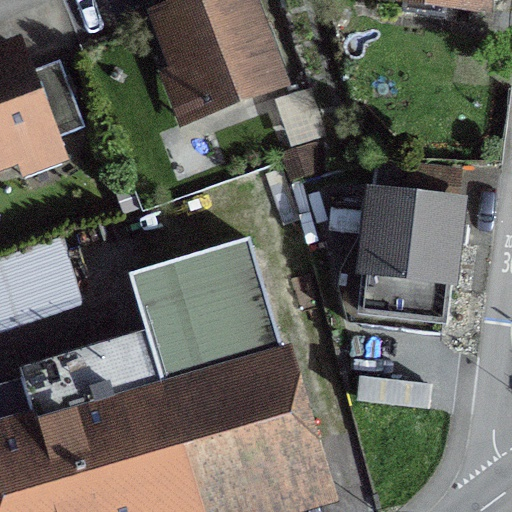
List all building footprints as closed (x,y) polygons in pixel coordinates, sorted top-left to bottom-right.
[(276,85),(244,0),(203,0),(155,18),(175,72),(198,83),(209,111),(276,85)] [(482,0),(392,0),(403,1),(401,15),(440,20),(442,6),(481,11),(482,0)] [(0,164),(50,146),(49,143),(81,131),(56,66),(24,78),(14,50),(0,55),(0,164)] [(400,276),(444,282),(457,177),(380,168),(376,199),(373,199),(363,284),(399,289),(400,276)] [(353,224),(332,222),(329,252),(349,254),(353,224)] [(183,511),(312,474),(246,244),(136,276),(155,342),(76,365),(76,367),(0,390),(0,511),(183,511)]
